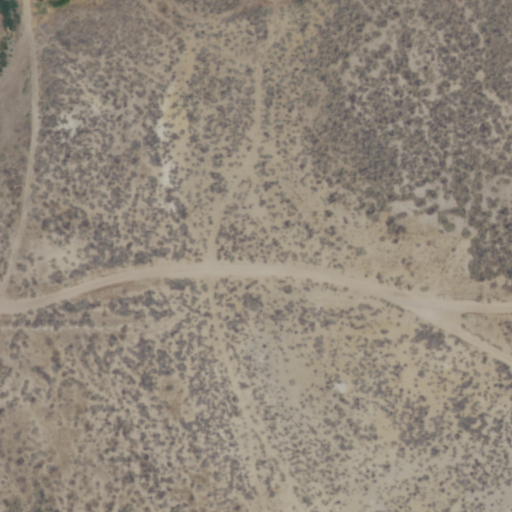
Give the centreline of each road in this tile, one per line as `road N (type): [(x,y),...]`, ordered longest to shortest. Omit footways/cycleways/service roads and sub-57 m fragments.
road 1 (residential): [(0,307),(41,304),(114,277),(272,270),(363,277),(424,305),(511,304)]
road 2 (track): [(2,308),(40,143),(28,0)]
